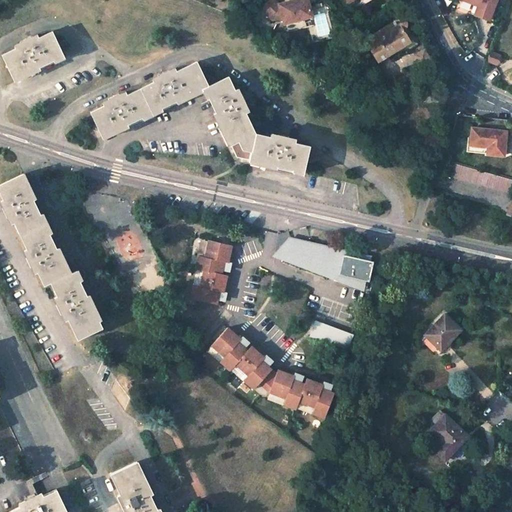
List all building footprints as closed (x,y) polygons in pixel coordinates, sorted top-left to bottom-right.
[(304,0),(282,0),(275,3),(270,0),(263,0),(258,12),(273,19),(280,17),(281,21),(309,13),(304,0)] [(489,22),(497,0),(468,0),(480,4),(475,17),(489,22)] [(283,28),(311,19),(309,13),(281,21),(283,28)] [(393,22),(365,39),(379,61),(411,41),(404,30),(407,28),(407,26),(407,25),(407,23),(407,22),(406,20),(405,19),(404,18),(402,18),(401,17),(399,18),(393,22)] [(15,49),(1,55),(13,80),(32,71),(33,74),(40,70),(39,68),(53,61),(63,56),(52,31),(38,38),(37,35),(14,46),(15,49)] [(426,64),(421,51),(410,55),(415,68),(426,64)] [(103,105),(90,111),(102,136),(121,127),(122,130),(129,126),(127,124),(142,117),(162,107),(176,100),(177,103),(184,100),(182,97),(205,87),(209,85),(197,60),(176,70),(175,67),(153,78),(154,81),(127,94),(126,91),(102,102),(103,105)] [(32,71),(13,80),(14,82),(33,74),(32,71)] [(304,171),(310,145),(295,142),(295,139),(271,133),(270,136),(255,132),(246,112),(249,111),(238,88),(235,89),(229,75),(209,85),(205,87),(210,97),(217,112),(213,113),(216,120),(220,118),(232,144),(238,141),(242,149),(251,151),(249,159),(270,164),(270,166),(277,168),(277,165),(293,169),(304,171)] [(182,97),(184,100),(203,91),(207,99),(210,97),(205,87),(182,97)] [(142,117),(143,119),(163,110),(162,107),(142,117)] [(220,118),(216,120),(229,146),(232,144),(220,118)] [(121,127),(102,136),(103,138),(122,130),(121,127)] [(470,144),(488,146),(487,154),(502,155),(505,132),(472,128),(470,144)] [(238,141),(232,144),(237,156),(249,159),(251,151),(242,149),(238,141)] [(467,151),(487,154),(488,146),(470,144),(467,144),(467,151)] [(451,176),(511,193),(511,179),(455,163),(451,176)] [(31,194),(33,193),(24,173),(22,175),(31,194)] [(22,175),(0,185),(0,191),(4,200),(1,201),(12,224),(15,223),(27,249),(24,251),(35,274),(38,272),(45,286),(51,283),(69,275),(60,256),(62,254),(59,248),(57,249),(50,234),(42,218),(41,215),(34,201),(37,200),(33,193),(31,194),(22,175)] [(50,234),(52,233),(43,213),(41,215),(42,218),(50,234)] [(216,304),(219,291),(223,292),(227,275),(221,274),(224,261),(228,262),(231,246),(209,240),(205,258),(198,256),(195,269),(204,271),(200,287),(193,286),(190,298),(216,304)] [(368,285),(373,261),(369,260),(370,257),(312,244),(311,248),(302,246),(300,240),(288,243),(285,242),(285,244),(283,244),(284,247),(282,258),(328,276),(330,266),(334,267),(332,277),(368,285)] [(71,273),(62,254),(60,256),(69,275),(69,274),(71,273)] [(69,319),(78,340),(103,328),(99,321),(90,303),(93,302),(90,295),(87,296),(80,282),(75,271),(71,273),(69,274),(69,275),(51,283),(58,296),(55,298),(66,320),(69,319)] [(90,303),(99,321),(102,320),(93,302),(90,303)] [(445,315),(426,335),(428,337),(440,349),(445,344),(446,344),(460,330),(445,315)] [(352,334),(315,321),(309,335),(346,349),(352,334)] [(253,389),(271,369),(260,360),(263,357),(251,346),(247,350),(237,341),(239,338),(227,327),(212,345),(225,356),(220,362),(230,370),(236,364),(248,375),(244,380),(253,389)] [(428,337),(423,342),(438,356),(442,352),(440,349),(428,337)] [(321,384),(306,378),(304,384),(291,379),(293,375),(277,369),(269,391),(285,397),(283,404),(295,409),(298,400),(314,406),(311,413),(324,417),(333,393),(320,388),(321,384)] [(468,436),(441,410),(431,420),(436,425),(430,431),(443,443),(435,451),(444,460),(468,436)] [(148,488),(150,486),(138,461),(135,462),(148,488)] [(158,511),(158,509),(151,495),(154,494),(150,486),(148,488),(135,462),(111,474),(121,495),(118,496),(125,509),(126,511),(158,511)] [(67,511),(57,489),(43,496),(42,493),(28,499),(19,503),(20,506),(7,511),(67,511)]
